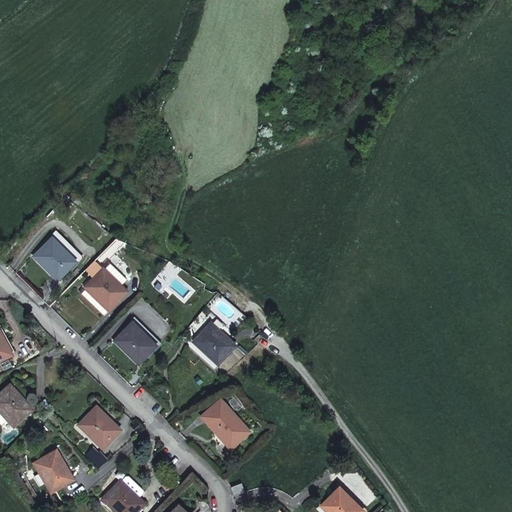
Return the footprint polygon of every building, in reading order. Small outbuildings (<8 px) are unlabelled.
[(71,257),(52,239),(34,257),(58,280),(68,271),(62,265),(71,257)] [(68,271),(76,262),(71,257),(62,265),(68,271)] [(104,266),(104,270),(121,286),(127,280),(108,262),(104,266)] [(103,269),(86,287),(109,310),(110,310),(127,292),(121,286),(104,270),(103,269)] [(104,315),(109,310),(87,289),(82,289),(79,292),(104,315)] [(156,346),(132,322),(115,341),(139,364),(148,354),(156,346)] [(211,324),(194,342),(219,365),(235,346),(211,324)] [(0,361),(12,355),(0,331),(0,361)] [(10,385),(0,394),(0,411),(8,420),(14,427),(33,410),(10,385)] [(250,432),(221,400),(202,417),(231,449),(250,432)] [(120,430),(97,407),(79,426),(103,449),(120,430)] [(60,445),(54,448),(69,472),(74,469),(60,445)] [(73,480),(56,451),(35,464),(51,492),(73,480)] [(106,460),(100,453),(90,462),(98,470),(104,465),(102,463),(106,460)] [(127,476),(121,481),(139,499),(141,497),(141,494),(143,492),(127,476)] [(121,481),(103,499),(116,511),(136,511),(145,504),(139,499),(121,481)] [(232,487),(235,496),(245,492),(242,484),(232,487)] [(362,511),(363,511),(339,488),(322,506),(327,511),(362,511)]
